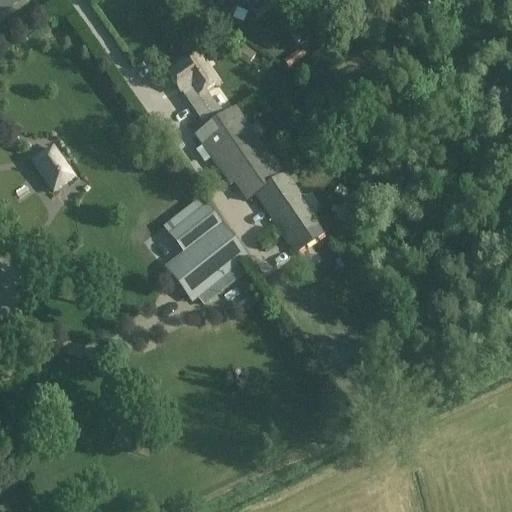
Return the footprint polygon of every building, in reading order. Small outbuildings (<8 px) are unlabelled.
[(213,0),(220,9),(232,0),(213,0)] [(330,0),(304,0),(319,21),(337,9),(330,0)] [(333,18),(323,24),(332,37),(341,32),(333,18)] [(308,24),(298,30),(307,44),(316,37),(308,24)] [(239,54),(251,63),(255,55),(244,47),(239,54)] [(206,129),(223,117),(212,106),(204,93),(218,84),(199,56),(168,76),(180,95),(182,94),(206,129)] [(425,105),(391,128),(404,147),(438,125),(425,105)] [(223,117),(206,129),(194,137),(230,189),(234,186),(246,203),(254,198),(295,257),(326,235),(285,174),(273,156),(269,159),(235,109),(223,117)] [(72,180),(52,151),(32,164),(52,193),(72,180)] [(206,207),(205,208),(185,223),(199,242),(194,246),(191,243),(187,246),(190,250),(182,256),(169,266),(197,300),(203,308),(236,282),(253,268),(247,261),(248,260),(206,207)] [(340,211),(337,216),(335,220),(344,225),(348,227),(353,216),(352,216),(341,209),(340,211)] [(0,403),(12,435),(31,428),(15,375),(0,381),(0,403)] [(0,457),(8,454),(0,428),(0,457)]
